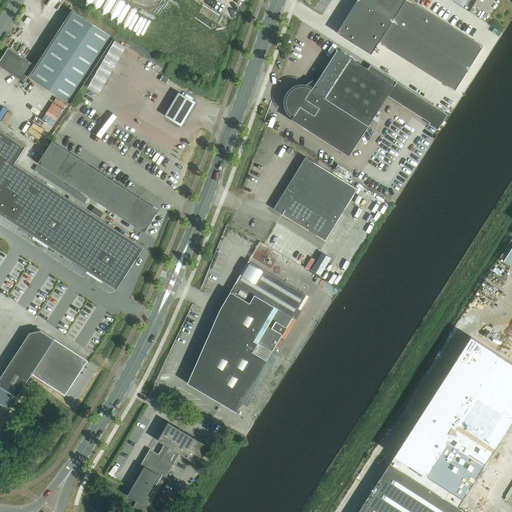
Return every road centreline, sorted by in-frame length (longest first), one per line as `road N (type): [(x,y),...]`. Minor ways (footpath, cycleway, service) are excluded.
road 1 (tertiary): [(71,471),(144,344),(280,0)]
road 2 (unknown): [(511,357),(458,447),(465,475),(511,510)]
